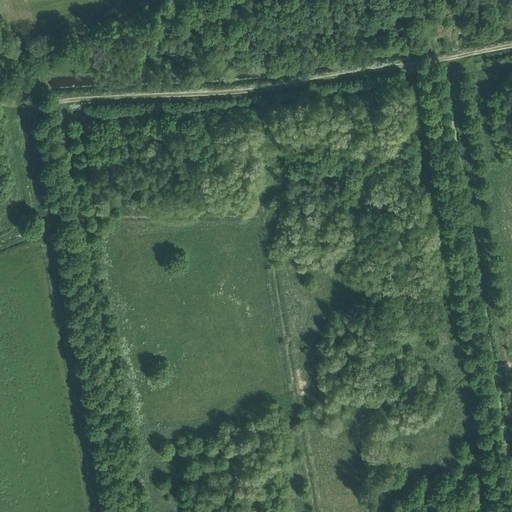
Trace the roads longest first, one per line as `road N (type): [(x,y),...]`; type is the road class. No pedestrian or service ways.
road 1 (track): [(118,511),(41,99)]
road 2 (track): [(511,369),(460,55)]
